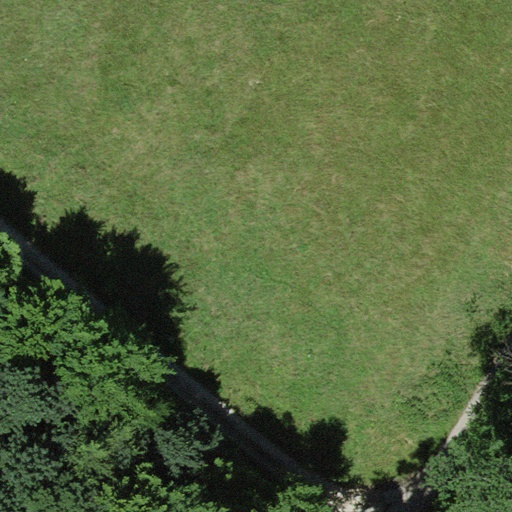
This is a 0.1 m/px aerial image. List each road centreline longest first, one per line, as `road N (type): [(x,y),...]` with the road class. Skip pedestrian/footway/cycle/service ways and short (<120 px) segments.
road 1 (track): [(345,511),(0,222)]
road 2 (track): [(410,511),(511,349)]
